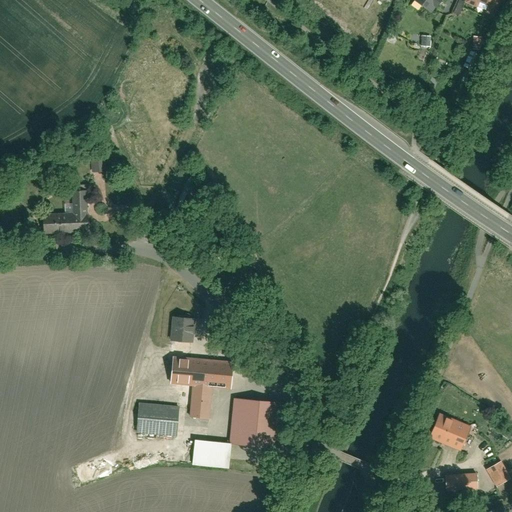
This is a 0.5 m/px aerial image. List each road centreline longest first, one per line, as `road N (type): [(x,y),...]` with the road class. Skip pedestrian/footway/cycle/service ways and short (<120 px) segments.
road 1 (residential): [(0,253),(126,245),(162,254),(229,312),(325,449),(390,475)]
road 2 (primary): [(200,0),(511,234)]
